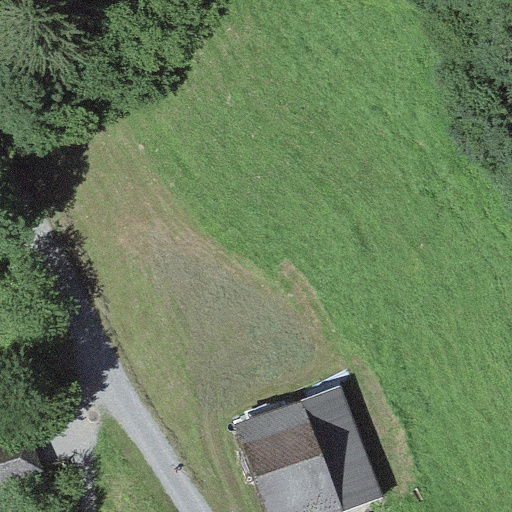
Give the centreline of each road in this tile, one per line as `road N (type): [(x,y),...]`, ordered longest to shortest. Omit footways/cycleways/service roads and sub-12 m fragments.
road 1 (track): [(106,375),(0,187)]
road 2 (track): [(106,375),(195,511)]
